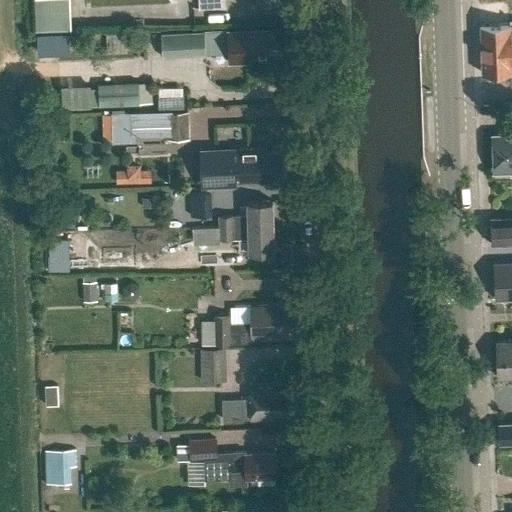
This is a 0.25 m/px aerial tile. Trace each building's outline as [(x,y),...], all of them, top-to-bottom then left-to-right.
[(67,26),(66,0),(28,0),(30,28),(67,26)] [(511,23),(480,25),(482,72),(511,71),(511,83),(511,82),(511,23)] [(247,57),(275,55),(274,27),(246,28),(162,32),(164,55),(229,52),(230,61),(247,60),(247,57)] [(30,51),(64,50),(64,30),(29,31),(30,51)] [(139,81),(99,82),(100,105),(140,103),(139,81)] [(92,105),(91,82),(63,83),(64,106),(92,105)] [(181,105),(181,85),(153,85),(154,105),(181,105)] [(189,138),(188,110),(167,111),(168,138),(189,138)] [(511,136),(493,137),(494,173),(511,173),(511,175),(511,136)] [(239,146),(201,148),(202,188),(236,187),(236,178),(281,176),(281,163),(283,161),(283,154),(280,151),(280,149),(265,149),(265,145),(239,146)] [(218,199),(218,188),(183,187),(182,215),(205,216),(206,198),(218,199)] [(248,212),(219,213),(219,227),(273,225),(272,198),(248,199),(248,212)] [(511,216),(491,217),(492,242),(511,241),(511,216)] [(273,225),(219,227),(219,237),(249,236),(250,249),(274,248),(273,225)] [(43,268),(64,268),(64,236),(43,236),(43,268)] [(199,250),(199,266),(233,265),(232,248),(199,250)] [(511,261),(495,262),(497,297),(511,296),(511,261)] [(98,300),(97,281),(84,281),(84,300),(98,300)] [(214,317),(201,318),(202,343),(253,340),(253,337),(284,335),(284,326),(292,326),(291,311),(284,310),(284,303),(250,305),(251,319),(231,320),(231,312),(214,313),(214,317)] [(511,341),(497,342),(498,376),(511,375),(511,341)] [(226,378),(226,345),(200,345),(201,378),(226,378)] [(59,404),(59,385),(47,385),(47,404),(59,404)] [(271,387),(250,387),(250,396),(222,397),(223,417),(250,417),(250,419),(272,418),(272,413),(293,413),(293,391),(271,392),(271,387)] [(511,419),(499,420),(500,441),(511,440),(511,419)] [(189,437),(189,441),(177,441),(177,458),(190,457),(190,458),(203,457),(204,477),(229,476),(229,483),(247,482),(247,476),(276,474),(275,450),(246,451),(246,448),(216,449),(216,435),(189,437)] [(46,450),(48,483),(71,482),(71,465),(77,464),(76,448),(46,450)]
